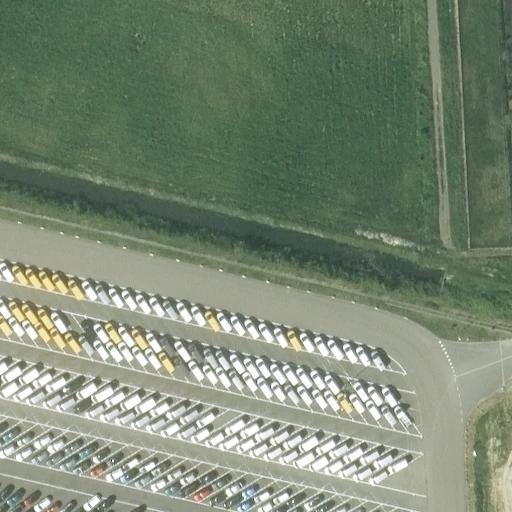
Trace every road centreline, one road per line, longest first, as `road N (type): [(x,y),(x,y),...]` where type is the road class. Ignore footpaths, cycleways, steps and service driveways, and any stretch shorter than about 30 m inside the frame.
road 1 (unknown): [(0,383),(442,487)]
road 2 (track): [(445,238),(430,0)]
